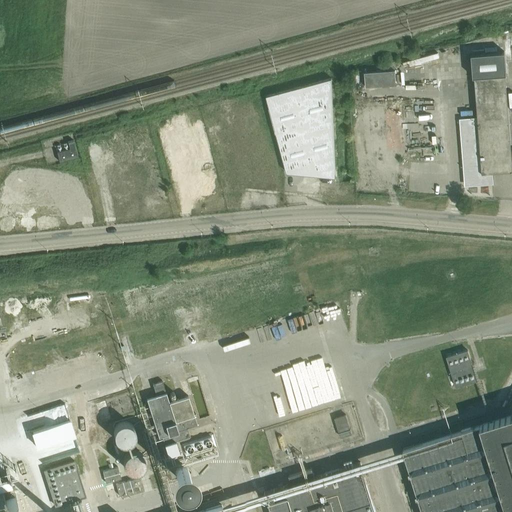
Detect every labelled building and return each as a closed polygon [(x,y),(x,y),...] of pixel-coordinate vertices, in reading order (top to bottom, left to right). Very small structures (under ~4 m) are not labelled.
[(506,74),(504,51),(471,54),(473,77),(474,77),(478,128),(475,128),(475,125),(461,126),(462,134),(464,166),(468,166),(469,173),(467,173),(468,184),(470,184),(470,183),(490,182),(489,173),(511,170),(511,164),(505,74),(506,74)] [(395,85),(394,71),(364,73),(365,87),(395,85)] [(330,77),(266,95),(267,99),(285,171),(286,171),(286,172),(335,176),(330,77)] [(73,140),(67,141),(69,148),(57,152),(59,161),(78,156),(73,140)] [(467,350),(447,356),(456,386),(477,379),(467,350)] [(49,364),(37,367),(38,373),(51,370),(49,364)] [(162,435),(168,455),(179,451),(175,440),(190,435),(187,427),(197,424),(188,395),(169,401),(162,380),(153,383),(156,395),(146,398),(158,436),(162,435)] [(346,414),(335,418),(340,436),(351,433),(346,414)] [(511,511),(511,414),(403,448),(422,511),(511,511)] [(122,418),(120,438),(142,441),(145,421),(122,418)] [(154,462),(144,449),(131,459),(141,472),(154,462)] [(85,496),(74,460),(44,470),(55,505),(85,496)] [(264,491),(270,511),(375,511),(360,461),(314,476),(312,468),(289,475),(291,483),(285,485),(264,491)] [(181,472),(191,477),(195,467),(185,463),(181,472)] [(20,511),(9,477),(0,479),(0,511),(20,511)] [(30,511),(36,510),(31,491),(19,495),(24,511),(30,511)]
